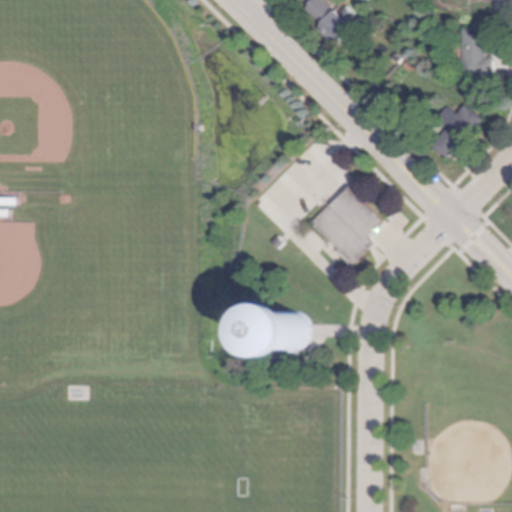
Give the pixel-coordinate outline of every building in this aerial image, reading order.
[(318,0),(329,0),(343,14),(352,5),(361,14),(352,22),(359,29),(341,48),(321,29),(326,25),(309,9),(318,0)] [(467,30),(497,30),(497,49),(490,49),(490,58),(497,58),(497,76),(467,76),(467,30)] [(395,58),(399,53),(406,58),(401,64),(395,58)] [(417,67),(413,72),(406,67),(410,61),(417,67)] [(469,105),(487,119),(464,148),(461,146),(451,159),(436,147),(450,129),(443,123),(451,113),(458,119),(469,105)] [(315,223),(334,204),(335,205),(345,195),(354,186),(388,220),(379,229),(371,238),(377,244),(354,266),(339,252),(342,249),(315,223)] [(0,205),(19,205),(19,197),(0,197),(0,205)] [(0,209),(12,209),(12,217),(0,217),(0,209)] [(306,300),(310,301),(313,302),(317,304),(320,306),(323,309),(325,312),(327,316),(328,319),(329,323),(329,327),(329,331),(328,334),(326,338),(325,341),(322,344),(320,347),(317,349),(313,351),(310,353),(306,353),(302,354),(298,353),(295,352),(291,351),(288,349),(285,347),(282,344),(280,341),(278,338),(277,334),(276,330),(276,327),(276,323),(277,319),(278,316),(280,312),(282,309),(285,306),(288,304),(291,302),(295,301),(299,300),(302,300),(306,300)]
